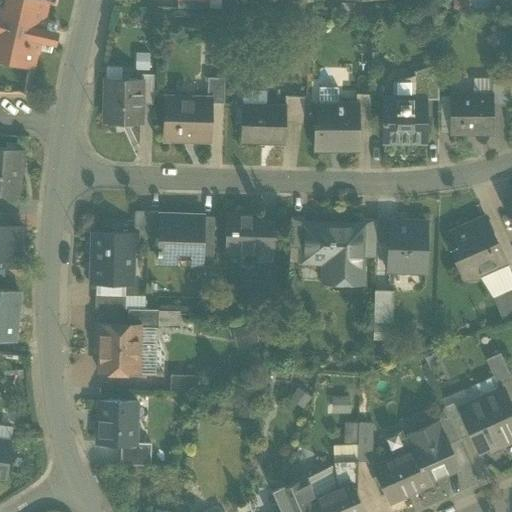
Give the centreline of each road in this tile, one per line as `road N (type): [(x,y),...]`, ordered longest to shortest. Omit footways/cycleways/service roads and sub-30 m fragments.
road 1 (residential): [(56,176),(392,188),(511,164)]
road 2 (residential): [(74,480),(56,415),(48,328),(56,176)]
road 3 (residential): [(56,176),(91,0)]
